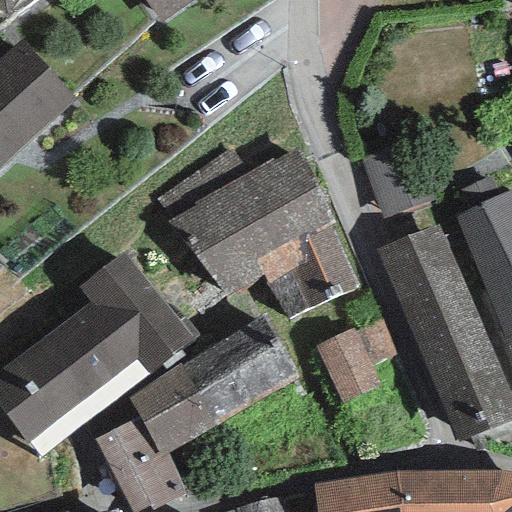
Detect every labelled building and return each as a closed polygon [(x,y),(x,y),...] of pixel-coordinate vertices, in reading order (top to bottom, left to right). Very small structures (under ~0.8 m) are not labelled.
[(0,0),(0,15),(8,21),(35,0),(0,0)] [(144,0),(161,23),(194,0),(144,0)] [(21,40),(0,58),(0,166),(75,101),(21,40)] [(414,140),(360,158),(381,220),(434,202),(414,140)] [(192,203),(247,172),(230,148),(156,199),(171,219),(194,206),(192,203)] [(262,275),(288,318),(359,285),(329,225),(334,223),(296,148),(273,161),(272,159),(247,172),(192,203),(194,206),(171,219),(167,222),(225,297),(262,275)] [(511,197),(509,191),(454,216),(486,291),(479,293),(502,341),(511,336),(511,197)] [(511,406),(439,226),(376,250),(457,441),(511,420),(511,406)] [(89,302),(0,369),(0,409),(38,459),(192,340),(125,253),(79,288),(89,302)] [(178,363),(128,398),(140,417),(158,453),(164,450),(167,455),(299,379),(261,316),(181,366),(178,363)] [(511,336),(502,341),(511,369),(511,336)] [(140,417),(94,440),(130,511),(138,511),(150,506),(153,510),(186,494),(167,455),(164,450),(158,453),(140,417)] [(396,471),(312,485),(316,511),(511,511),(511,472),(500,471),(396,471)] [(235,511),(281,511),(275,499),(235,510),(235,511)]
